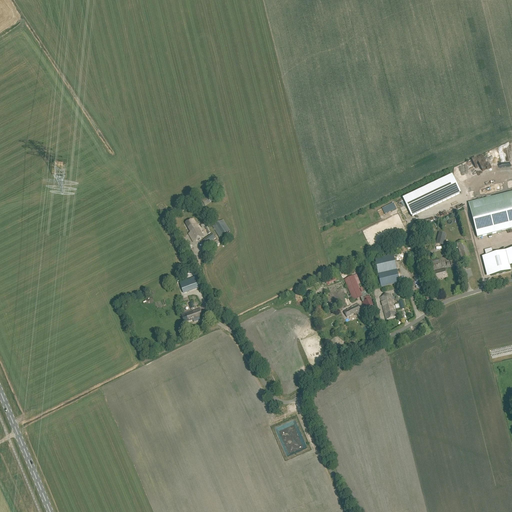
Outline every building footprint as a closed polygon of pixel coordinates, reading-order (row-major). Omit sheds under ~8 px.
[(461,193),(452,176),(403,199),(411,217),(461,193)] [(477,238),(511,229),(511,192),(468,204),(477,238)] [(393,204),(382,209),(385,215),(396,210),(393,204)] [(199,230),(194,221),(186,225),(191,234),(189,235),(193,244),(204,238),(199,230)] [(230,234),(224,222),(213,228),(219,239),(230,234)] [(216,240),(213,235),(203,242),(206,247),(216,240)] [(456,243),(463,263),(471,260),(465,240),(456,243)] [(511,271),(510,267),(511,265),(511,249),(492,255),(490,249),(485,251),(486,257),(491,276),(511,271)] [(381,287),(400,283),(394,255),(375,259),(381,287)] [(435,280),(447,277),(445,269),(433,272),(435,280)] [(353,301),(360,298),(365,311),(374,308),(369,295),(364,297),(354,275),(344,280),(353,301)] [(325,279),(327,285),(337,281),(334,276),(325,279)] [(197,277),(180,283),(183,293),(200,287),(197,277)] [(386,320),(396,317),(391,296),(380,298),(386,320)] [(355,316),(362,312),(357,305),(343,313),(346,319),(355,314),(355,316)] [(204,318),(200,309),(190,313),(190,312),(181,315),(184,323),(193,320),(194,322),(204,318)]
